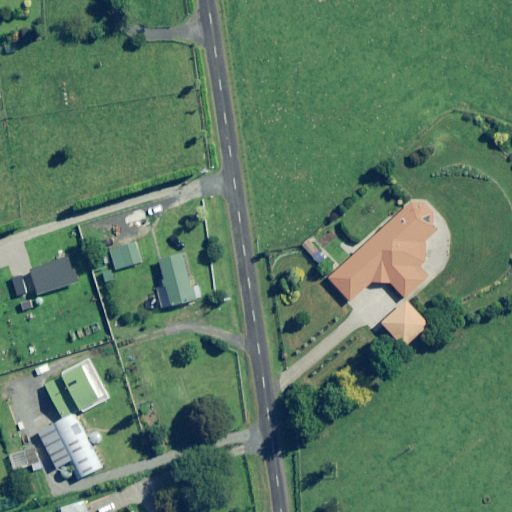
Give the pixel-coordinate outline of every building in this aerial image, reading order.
[(405,298),(426,279),(423,271),(425,262),(425,242),(435,232),(426,222),(434,215),(423,202),(410,203),(328,278),(350,302),(371,282),(391,284),(405,298)] [(117,229),(113,209),(104,211),(108,231),(117,229)] [(143,262),(137,243),(120,248),(126,268),(143,262)] [(193,301),(181,255),(159,261),(170,306),(193,301)] [(429,325),(405,301),(382,324),(407,348),(429,325)] [(111,399),(91,361),(45,384),(62,418),(79,409),(81,414),(111,399)] [(102,471),(75,415),(36,434),(39,440),(20,449),(29,468),(41,463),(46,475),(56,470),(62,482),(77,475),(80,482),(102,471)] [(89,511),(86,501),(62,508),(63,511),(133,511),(89,511)]
